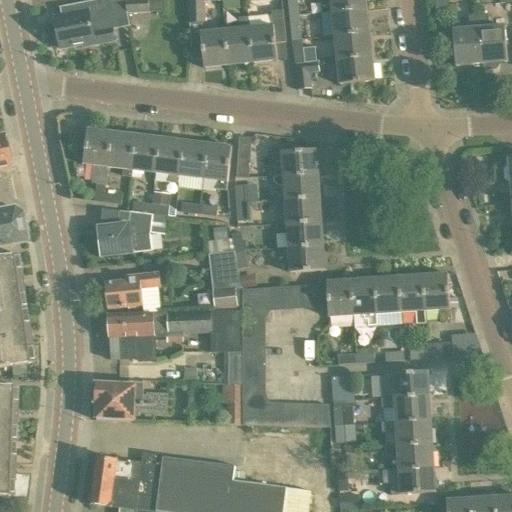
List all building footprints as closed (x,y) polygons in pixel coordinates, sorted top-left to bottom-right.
[(56,22),(53,25),(54,30),(58,33),(62,49),(83,45),(83,48),(116,42),(114,30),(112,21),(116,20),(115,15),(112,0),(106,0),(61,9),(63,17),(55,18),(56,22)] [(164,0),(126,0),(127,13),(165,11),(164,0)] [(221,0),(188,0),(189,24),(202,23),(205,23),(204,2),(214,1),(222,1),(221,0)] [(287,0),(290,17),(299,16),(297,0),(287,0)] [(329,0),(331,13),(366,9),(364,0),(329,0)] [(331,13),(333,37),(368,33),(366,9),(331,13)] [(271,15),(248,18),(252,64),(277,61),(275,44),(286,43),(282,11),(271,12),(271,15)] [(477,16),(481,65),(483,65),(483,68),(485,70),(495,70),(497,67),(497,64),(506,63),(503,27),(489,28),(488,15),(477,16)] [(290,17),(292,42),(302,41),(299,16),(290,17)] [(455,67),(481,65),(477,16),(468,17),(469,29),(452,31),(455,67)] [(240,30),(225,31),(225,32),(228,66),(252,64),(248,18),(239,19),(240,30)] [(203,33),(200,34),(203,60),(204,69),(228,66),(225,32),(225,31),(203,33)] [(333,37),(336,61),(371,57),(368,33),(333,37)] [(292,42),(295,66),(319,63),(318,62),(304,64),(302,41),(292,42)] [(371,57),(336,61),(338,85),(373,81),(371,57)] [(319,63),(295,66),(298,91),(312,89),(310,73),(320,72),(319,63)] [(87,130),(83,165),(94,166),(92,184),(96,184),(94,203),(103,204),(104,194),(112,133),(87,130)] [(112,133),(107,168),(108,168),(123,170),(122,177),(131,178),(132,171),(136,136),(112,133)] [(136,136),(132,171),(156,174),(160,139),(136,136)] [(3,137),(0,137),(0,169),(9,168),(3,137)] [(239,138),(237,178),(248,179),(251,139),(239,138)] [(183,142),(160,139),(156,174),(170,175),(169,183),(178,184),(179,180),(179,177),(183,142)] [(208,145),(183,142),(179,177),(204,180),(208,145)] [(232,148),(208,145),(204,180),(218,181),(217,190),(226,191),(232,148)] [(273,178),(318,176),(317,150),(282,152),(282,150),(272,150),(272,160),(276,163),(282,162),(283,177),(273,178)] [(510,182),(511,182),(511,181),(511,156),(509,157),(509,166),(506,167),(503,169),(504,179),(507,182),(510,182)] [(318,176),(273,178),(274,183),(279,186),(284,186),(285,201),(320,199),(318,176)] [(234,187),(235,204),(245,203),(244,186),(234,187)] [(104,194),(103,204),(121,206),(122,196),(105,194),(104,194)] [(285,201),(274,202),(275,211),(285,210),(286,225),(321,223),(320,199),(285,201)] [(134,203),(133,213),(151,215),(152,205),(151,205),(134,203)] [(245,203),(235,204),(237,222),(247,221),(245,203)] [(181,213),(199,215),(200,206),(182,204),(181,213)] [(152,205),(151,215),(151,216),(161,217),(161,216),(175,217),(175,211),(169,207),(152,205)] [(200,206),(199,215),(216,217),(217,208),(200,206)] [(0,211),(0,248),(26,244),(21,215),(12,209),(0,211)] [(129,225),(100,229),(103,257),(132,254),(151,252),(149,233),(150,226),(151,216),(151,215),(133,213),(133,214),(130,214),(130,215),(129,225)] [(288,249),(277,250),(323,247),(321,223),(286,225),(280,225),(280,234),(287,234),(288,249)] [(231,235),(235,253),(245,252),(241,233),(231,235)] [(323,247),(277,250),(278,259),(288,258),(289,274),(324,271),(323,247)] [(245,252),(235,253),(239,270),(248,268),(245,252)] [(0,257),(0,368),(32,364),(29,342),(31,342),(30,330),(27,330),(21,288),(23,288),(22,276),(20,277),(16,255),(0,257)] [(447,274),(423,276),(425,311),(439,310),(440,323),(451,323),(447,274)] [(141,290),(161,288),(159,275),(126,278),(126,282),(105,284),(108,310),(143,307),(141,290)] [(423,276),(399,278),(401,313),(415,312),(416,325),(426,324),(425,311),(423,276)] [(399,278),(375,279),(378,314),(401,313),(399,278)] [(375,279),(352,281),(354,316),(356,316),(364,315),(364,320),(367,320),(368,320),(369,328),(378,327),(378,314),(375,279)] [(352,281),(326,283),(326,285),(328,308),(328,318),(354,316),(352,281)] [(326,285),(314,286),(316,309),(327,308),(328,308),(326,285)] [(314,286),(303,287),(305,310),(316,309),(314,286)] [(303,287),(292,288),(293,311),(305,310),(303,287)] [(281,288),(270,289),(271,312),(282,311),(281,288)] [(292,288),(281,288),(282,311),(293,311),(292,288)] [(235,289),(213,291),(215,309),(237,307),(235,289)] [(243,291),(243,321),(266,321),(271,312),(270,289),(243,291)] [(154,315),(109,317),(111,361),(139,360),(140,362),(155,362),(154,339),(167,339),(168,345),(183,344),(183,341),(189,341),(189,336),(211,334),(211,354),(224,354),(224,385),(241,385),(241,381),(241,369),(241,357),(241,352),(241,311),(211,311),(211,313),(168,316),(154,316),(154,315)] [(356,316),(354,316),(355,329),(369,328),(368,320),(367,320),(364,320),(364,315),(356,316)] [(243,321),(243,333),(266,333),(266,321),(243,321)] [(243,333),(243,345),(266,345),(266,333),(243,333)] [(452,344),(428,345),(429,360),(454,358),(452,344)] [(243,352),(241,352),(241,357),(266,357),(266,345),(243,345),(243,352)] [(404,345),(397,346),(398,353),(385,353),(386,363),(404,362),(404,353),(405,353),(404,345)] [(429,360),(428,345),(426,352),(410,352),(410,361),(429,360)] [(375,354),(357,355),(357,365),(375,364),(375,354)] [(357,365),(357,355),(338,356),(339,367),(357,365)] [(266,357),(241,357),(241,369),(266,369),(266,357)] [(184,369),(184,383),(197,384),(197,370),(184,369)] [(241,369),(241,381),(266,381),(266,369),(241,369)] [(382,399),(382,400),(429,396),(427,372),(392,374),(392,375),(382,375),(383,385),(393,385),(394,399),(382,399)] [(332,378),(333,403),(343,402),(342,391),(353,390),(353,377),(332,378)] [(241,381),(241,385),(243,385),(243,394),(266,394),(266,381),(241,381)] [(480,381),(464,382),(469,458),(499,456),(496,401),(481,402),(480,381)] [(98,420),(134,422),(135,415),(167,417),(168,396),(142,394),(143,387),(96,385),(95,404),(98,404),(98,420)] [(224,385),(224,401),(227,401),(242,400),(243,400),(243,394),(243,385),(241,385),(224,385)] [(17,421),(17,410),(15,410),(16,387),(0,386),(0,497),(12,498),(13,476),(15,476),(15,464),(13,464),(15,421),(17,421)] [(243,400),(243,427),(269,427),(269,404),(266,394),(243,394),(243,400)] [(394,409),(395,423),(431,420),(429,396),(382,400),(382,410),(394,409)] [(269,427),(281,428),(281,404),(269,404),(269,427)] [(281,428),(293,428),(293,405),(281,404),(281,428)] [(293,428),(305,428),(305,405),(293,405),(293,428)] [(305,428),(317,429),(317,405),(305,405),(305,428)] [(317,405),(317,429),(331,429),(329,406),(317,405)] [(354,407),(334,408),(334,427),(345,426),(352,426),(355,426),(354,407)] [(396,433),(397,447),(432,444),(431,420),(395,423),(382,424),(382,434),(396,433)] [(345,426),(334,427),(335,444),(346,444),(345,426)] [(383,471),(383,472),(434,468),(432,444),(397,447),(386,448),(386,457),(398,456),(398,470),(383,471)] [(283,511),(286,489),(234,482),(236,467),(163,458),(163,457),(144,455),(142,465),(97,459),(91,502),(92,503),(92,505),(120,509),(119,511),(283,511)] [(347,456),(337,456),(337,457),(338,471),(338,474),(348,474),(348,472),(347,458),(347,456)] [(434,468),(383,472),(384,485),(399,484),(400,495),(436,493),(434,468)] [(348,474),(338,474),(339,492),(349,492),(348,474)] [(340,496),(341,510),(361,509),(360,495),(340,496)] [(511,511),(511,496),(496,498),(496,511),(511,511)] [(472,499),(472,511),(496,511),(496,498),(472,499)] [(472,511),(472,499),(447,501),(447,511),(472,511)]
